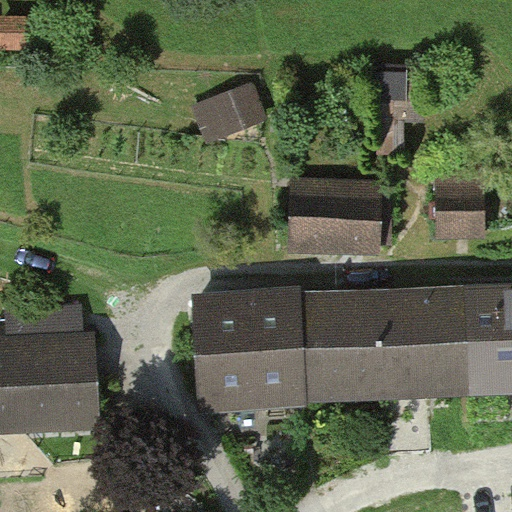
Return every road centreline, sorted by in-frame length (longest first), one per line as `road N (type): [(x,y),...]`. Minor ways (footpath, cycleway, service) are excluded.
road 1 (track): [(511,266),(237,276),(186,293),(163,329),(167,386),(241,511)]
road 2 (track): [(511,458),(392,481),(329,511)]
